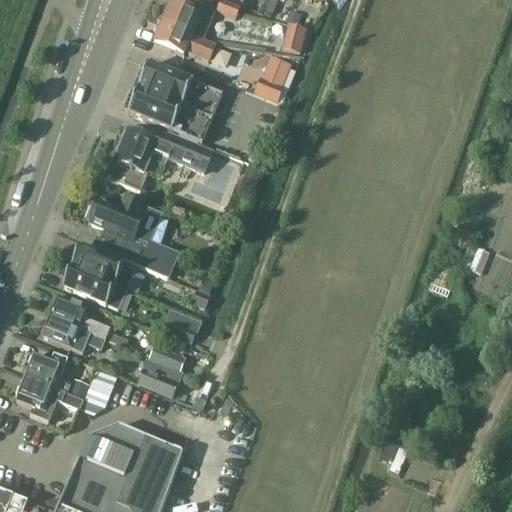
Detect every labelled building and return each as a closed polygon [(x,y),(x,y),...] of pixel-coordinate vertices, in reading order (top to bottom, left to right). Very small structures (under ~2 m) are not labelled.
[(240,11),(220,4),(216,13),(236,21),(240,11)] [(163,26),(203,43),(203,42),(214,16),(188,5),(186,11),(171,5),(163,26)] [(203,43),(163,26),(154,47),(183,59),(185,55),(208,65),(215,47),(203,42),(203,43)] [(289,30),(283,53),(299,57),(305,35),(289,30)] [(271,104),(285,67),(270,62),(265,75),(261,73),(252,97),(271,104)] [(148,69),(128,118),(201,149),(222,99),(148,69)] [(152,156),(193,172),(204,176),(212,156),(161,136),(156,148),(128,137),(116,166),(117,166),(110,184),(140,196),(147,178),(144,176),(152,156)] [(240,185),(254,191),(261,172),(248,167),(240,185)] [(162,217),(148,211),(123,201),(118,214),(98,206),(90,226),(118,238),(110,258),(166,280),(176,255),(150,244),(162,217)] [(71,272),(126,296),(135,276),(124,271),(124,270),(80,251),(71,272)] [(126,296),(71,272),(63,293),(107,311),(107,310),(118,315),(126,296)] [(208,298),(214,285),(204,280),(198,294),(208,298)] [(208,301),(196,296),(191,307),(203,313),(208,301)] [(51,322),(105,344),(109,333),(83,322),(87,313),(59,302),(51,322)] [(105,344),(51,322),(42,342),(70,353),(74,344),(100,355),(105,344)] [(194,335),(175,327),(170,340),(174,341),(184,345),(189,348),(194,335)] [(180,375),(184,364),(185,363),(178,360),(184,345),(174,341),(168,356),(156,351),(151,363),(180,375)] [(26,382),(65,398),(69,390),(60,386),(58,387),(66,364),(54,360),(52,365),(36,358),(26,382)] [(137,389),(170,403),(176,386),(144,373),(137,389)] [(33,413),(31,417),(50,425),(59,404),(79,413),(82,405),(65,398),(26,382),(16,405),(33,413)] [(161,511),(181,457),(146,442),(118,430),(88,443),(61,508),(55,506),(46,509),(44,511),(35,511),(0,497),(0,511),(161,511)]
